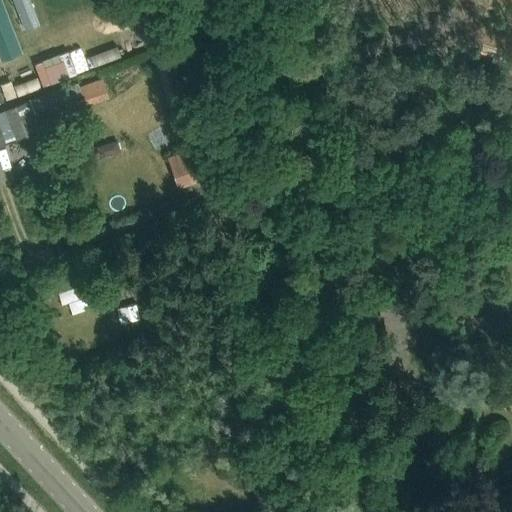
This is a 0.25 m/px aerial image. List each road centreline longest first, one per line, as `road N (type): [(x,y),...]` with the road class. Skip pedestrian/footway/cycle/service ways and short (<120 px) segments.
road 1 (unclassified): [(365,511),(315,179),(318,0)]
road 2 (tertiary): [(0,422),(80,511)]
